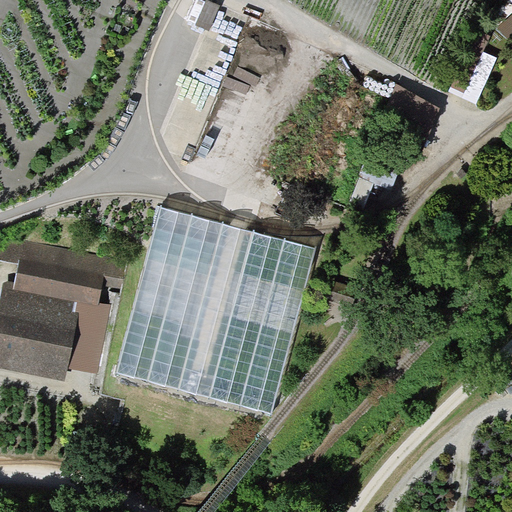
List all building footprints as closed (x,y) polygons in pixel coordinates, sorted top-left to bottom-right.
[(369,211),(378,183),(397,190),(404,168),(369,157),(354,206),(369,211)] [(161,211),(117,375),(271,415),(315,251),(161,211)] [(9,238),(3,264),(19,268),(20,261),(105,278),(103,290),(120,293),(127,262),(9,238)] [(105,278),(20,261),(19,268),(15,285),(14,291),(76,304),(99,309),(100,305),(103,290),(105,278)] [(15,285),(4,283),(0,303),(0,368),(65,382),(68,371),(79,316),(74,315),(76,304),(14,291),(15,285)] [(112,306),(100,305),(99,309),(76,304),(74,315),(79,316),(68,371),(98,375),(112,306)]
